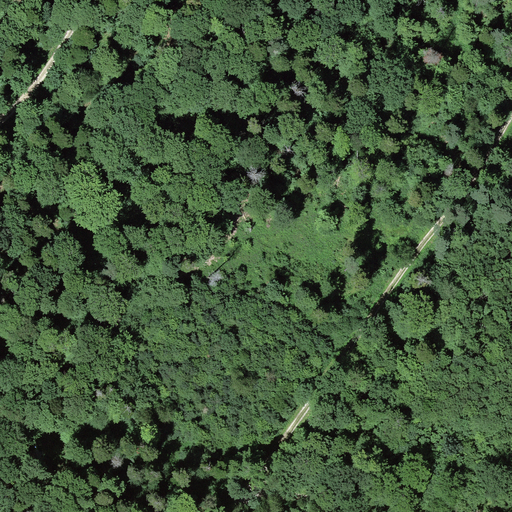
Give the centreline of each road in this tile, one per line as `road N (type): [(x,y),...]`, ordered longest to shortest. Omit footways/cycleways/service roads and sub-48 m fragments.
road 1 (track): [(221,511),(288,430),(511,109)]
road 2 (track): [(92,0),(0,122)]
road 3 (track): [(230,511),(274,495),(375,511)]
